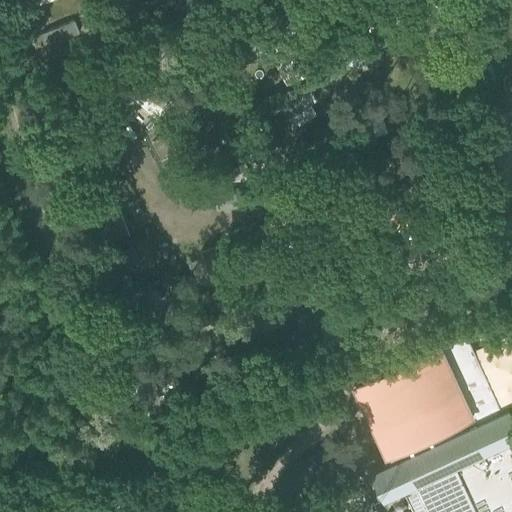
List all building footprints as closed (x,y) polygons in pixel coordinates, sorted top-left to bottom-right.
[(31,0),(19,0),(20,2),(19,3),(23,14),(35,9),(31,0)] [(354,34),(330,32),(329,64),(352,65),(354,34)] [(89,49),(78,53),(82,65),(93,61),(89,49)] [(107,62),(98,71),(99,72),(96,76),(101,82),(114,69),(107,62)] [(52,64),(45,67),(49,78),(57,75),(52,64)] [(193,113),(183,120),(190,129),(200,122),(193,113)] [(84,254),(75,258),(83,276),(91,273),(84,254)] [(115,296),(105,306),(115,315),(124,306),(115,296)] [(207,313),(195,316),(197,327),(210,324),(207,313)] [(511,511),(511,448),(508,441),(511,439),(511,416),(509,411),(508,407),(506,408),(502,410),(495,413),(487,417),(469,414),(453,379),(472,350),(465,333),(467,333),(466,331),(464,332),(352,383),(385,457),(388,456),(390,462),(372,470),(385,499),(405,490),(414,511),(511,511)]
